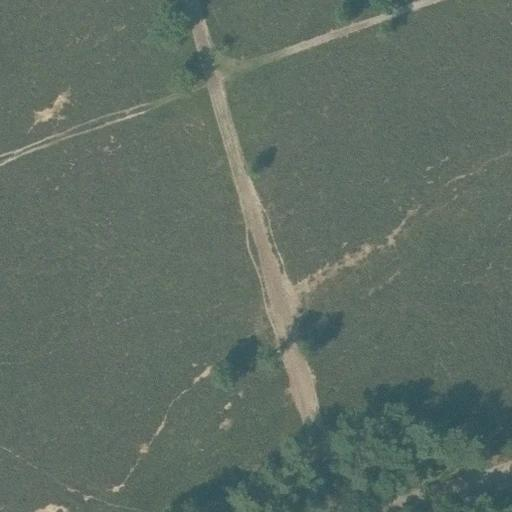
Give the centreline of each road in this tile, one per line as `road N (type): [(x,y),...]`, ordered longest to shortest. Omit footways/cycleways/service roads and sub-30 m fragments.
road 1 (track): [(177,0),(326,511)]
road 2 (track): [(330,511),(511,458)]
